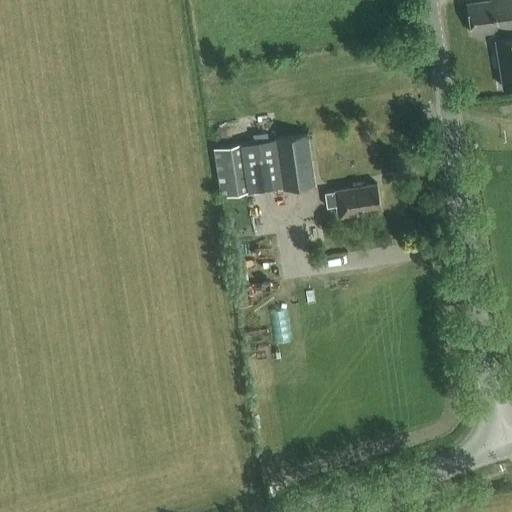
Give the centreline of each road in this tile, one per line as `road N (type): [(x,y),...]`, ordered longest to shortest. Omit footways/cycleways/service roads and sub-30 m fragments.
road 1 (tertiary): [(496,447),(426,0)]
road 2 (tertiary): [(303,511),(496,447)]
